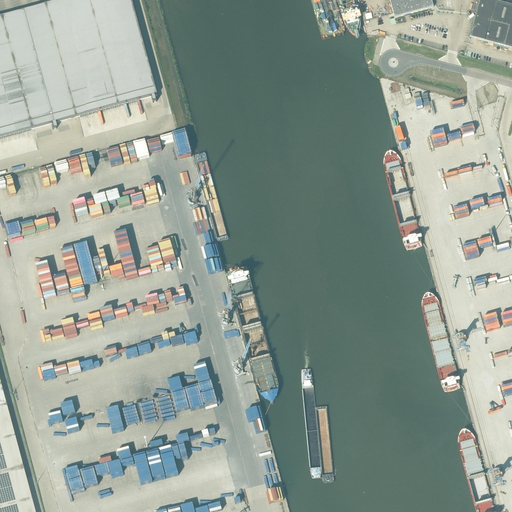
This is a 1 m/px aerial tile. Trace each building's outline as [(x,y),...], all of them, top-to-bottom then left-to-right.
[(0,138),(51,124),(53,130),(53,129),(56,128),(56,129),(55,123),(151,97),(153,103),(153,102),(156,101),(156,102),(157,102),(155,96),(157,96),(131,0),(64,0),(0,17),(0,138)] [(389,0),(393,13),(395,18),(434,7),(432,3),(431,0),(389,0)] [(511,48),(511,5),(489,0),(479,0),(470,38),(511,48)] [(59,295),(64,315),(83,311),(78,291),(59,295)] [(487,390),(498,387),(496,379),(485,382),(487,390)] [(0,511),(34,511),(6,406),(7,405),(6,405),(0,382),(0,511)] [(185,447),(185,438),(182,438),(185,437),(185,431),(181,432),(181,435),(179,435),(175,436),(176,439),(176,440),(179,449),(185,447)] [(180,485),(185,484),(184,476),(170,479),(170,477),(158,479),(160,487),(169,486),(169,490),(181,488),(180,485)]
